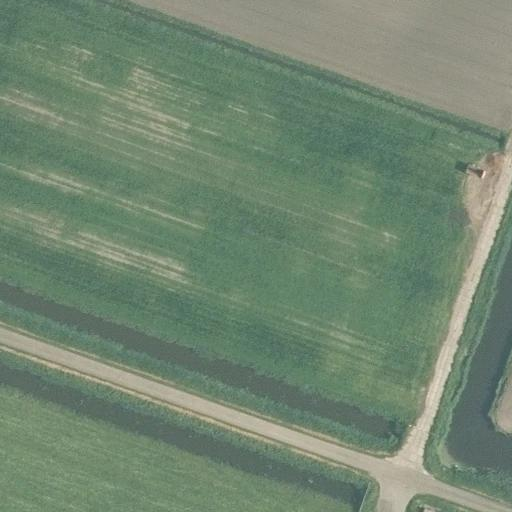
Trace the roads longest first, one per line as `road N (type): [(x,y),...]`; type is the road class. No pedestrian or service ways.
road 1 (unclassified): [(505,511),(0,334)]
road 2 (track): [(404,476),(511,153)]
